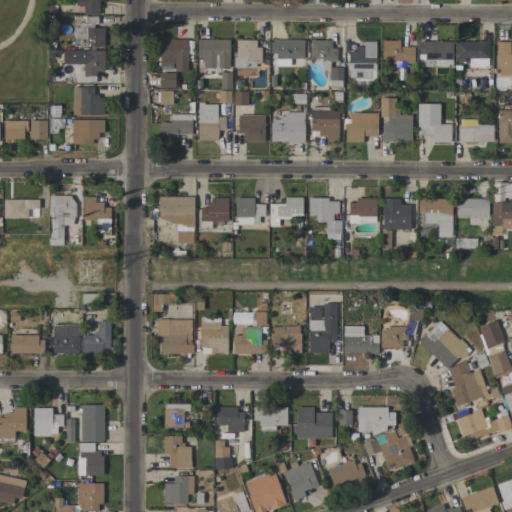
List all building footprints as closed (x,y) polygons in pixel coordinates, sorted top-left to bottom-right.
[(98,0),(98,15),(83,15),(83,6),(74,6),(74,0),(98,0)] [(72,27),(77,27),(77,23),(85,23),(85,17),(97,17),(97,25),(92,25),(92,28),(103,28),(103,47),(78,47),(78,42),(74,42),(74,40),(72,37),(72,27)] [(186,40),(186,72),(174,72),(174,63),(160,63),(161,58),(158,58),(159,40),(186,40)] [(228,40),(228,69),(202,69),(202,59),(196,59),(197,40),(228,40)] [(255,40),(255,48),(260,48),(260,64),(254,64),(254,68),(232,68),(232,57),(235,57),(235,40),(255,40)] [(303,40),(303,58),(304,58),(304,66),(269,66),(269,40),(303,40)] [(331,41),(331,49),(336,49),(336,62),(329,62),(329,68),(342,68),(342,80),(341,80),(341,88),(328,88),(328,77),(327,77),(327,73),(328,73),(328,71),(322,71),(322,62),(320,62),(320,59),(309,59),(309,40),(331,41)] [(375,71),(347,71),(347,52),(354,52),(354,47),(363,47),(363,41),(375,41),(375,71)] [(399,41),(399,47),(406,47),(406,46),(412,46),(412,47),(413,47),(413,62),(392,62),(392,59),(381,59),(381,41),(399,41)] [(451,42),(451,66),(424,66),(424,59),(418,59),(418,41),(451,42)] [(487,41),(487,59),(486,59),(486,66),(467,66),(467,58),(463,58),(463,61),(455,62),(455,41),(487,41)] [(509,54),(511,54),(511,75),(498,75),(498,69),(495,69),(495,42),(509,42),(509,54)] [(103,72),(95,72),(95,83),(78,83),(78,70),(82,70),(83,62),(85,62),(86,51),(103,51),(103,72)] [(174,73),(174,88),(158,89),(158,73),(174,73)] [(230,90),(219,90),(219,73),(230,73),(230,90)] [(92,87),(92,95),(97,95),(97,98),(103,98),(103,115),(72,116),(72,87),(92,87)] [(171,91),(171,105),(157,105),(158,91),(171,91)] [(216,91),(230,91),(230,103),(216,103),(216,91)] [(246,92),(246,106),(232,106),(233,92),(246,92)] [(289,94),(304,94),(304,104),(289,104),(289,94)] [(380,142),(380,135),(382,135),(382,123),(387,123),(387,118),(381,118),(381,117),(379,117),(379,98),(395,98),(395,109),(399,108),(399,115),(411,115),(411,142),(380,142)] [(197,122),(198,102),(203,102),(203,104),(217,104),(216,117),(225,117),(225,130),(218,130),(217,135),(217,138),(216,140),(197,140),(197,122)] [(438,124),(450,124),(450,143),(433,143),(433,136),(417,136),(417,103),(438,103),(438,124)] [(497,110),(505,110),(505,105),(511,105),(511,143),(497,143),(497,110)] [(310,110),(333,110),(333,111),(338,111),(338,141),(326,141),(326,136),(318,136),(318,131),(310,131),(310,110)] [(304,143),(287,143),(287,141),(270,142),(270,123),(272,123),(272,120),(279,119),(279,116),(284,116),(284,112),(304,112),(304,143)] [(376,113),(376,136),(362,136),(362,142),(345,142),(345,129),(342,129),(342,124),(343,124),(343,119),(349,119),(349,116),(347,113),(376,113)] [(191,114),(191,115),(194,115),(194,120),(191,120),(191,134),(177,134),(176,141),(159,141),(159,122),(170,122),(170,114),(191,114)] [(264,115),(264,141),(242,141),(242,133),(237,133),(238,115),(264,115)] [(27,120),(27,131),(23,131),(23,139),(3,139),(3,120),(27,120)] [(46,120),(46,139),(29,139),(29,120),(46,120)] [(104,132),(98,132),(98,139),(92,139),(92,144),(76,144),(76,120),(104,120),(104,132)] [(477,120),(477,125),(492,125),(492,142),(485,142),(458,143),(458,127),(459,127),(459,120),(477,120)] [(75,204),(75,218),(74,218),(72,225),(63,225),(63,245),(49,245),(50,233),(51,233),(51,218),(49,218),(49,195),(70,196),(75,204)] [(158,197),(193,196),(193,227),(185,228),(158,218),(158,197)] [(95,197),(95,202),(103,202),(103,207),(110,207),(110,234),(96,234),(96,220),(82,220),(82,197),(95,197)] [(269,226),(269,204),(284,204),(284,197),(302,197),(302,216),(291,216),(291,219),(277,219),(277,227),(269,226)] [(227,198),(227,221),(221,221),(221,226),(216,226),(216,222),(211,222),(211,228),(200,228),(200,221),(199,221),(199,208),(207,208),(207,203),(215,203),(215,198),(227,198)] [(253,198),(253,204),(264,204),(264,216),(259,216),(259,224),(252,224),(252,225),(237,225),(237,217),(234,217),(234,198),(253,198)] [(328,198),(328,201),(338,201),(338,214),(333,214),(333,220),(341,220),(341,235),(340,234),(340,240),(325,240),(325,234),(325,222),(316,222),(316,220),(313,220),(313,217),(308,217),(308,198),(328,198)] [(376,198),(376,217),(375,217),(375,223),(359,223),(359,224),(348,224),(348,203),(356,203),(356,198),(376,198)] [(38,199),(38,207),(24,207),(24,218),(3,218),(3,199),(38,199)] [(409,230),(409,231),(407,231),(407,230),(390,230),(390,249),(380,248),(381,230),(382,230),(382,199),(394,199),(394,204),(403,205),(403,209),(410,209),(409,230)] [(437,224),(423,224),(423,212),(418,212),(418,199),(451,199),(451,236),(437,236),(437,224)] [(455,216),(455,199),(488,199),(488,216),(455,216)] [(511,199),(511,228),(498,228),(498,226),(490,226),(490,202),(507,202),(507,199),(511,199)] [(192,230),(192,243),(176,243),(176,231),(192,230)] [(175,293),(175,303),(155,304),(155,293),(175,293)] [(97,294),(97,299),(94,299),(94,303),(82,303),(82,294),(97,294)] [(336,330),(335,330),(335,343),(328,343),(328,353),(308,354),(308,320),(322,320),(322,304),(335,303),(336,330)] [(321,318),(308,319),(308,313),(304,313),(304,310),(308,310),(308,307),(320,307),(321,318)] [(265,326),(253,326),(253,312),(265,312),(265,326)] [(227,353),(201,354),(201,348),(199,348),(199,322),(199,317),(204,317),(204,318),(219,318),(220,326),(227,326),(227,353)] [(191,320),(191,347),(176,347),(176,354),(159,354),(159,336),(156,336),(155,320),(191,320)] [(407,335),(407,340),(401,340),(401,348),(380,348),(380,329),(387,329),(387,326),(404,327),(410,320),(417,321),(414,335),(407,335)] [(503,343),(484,350),(476,327),(494,320),(503,343)] [(446,369),(419,342),(439,321),(458,340),(459,338),(471,350),(463,358),(457,358),(446,369)] [(110,348),(102,348),(102,354),(82,354),(81,335),(92,335),(92,333),(97,333),(97,322),(109,322),(110,348)] [(78,325),(78,329),(81,329),(80,336),(79,336),(79,354),(52,353),(52,325),(78,325)] [(283,327),(283,326),(299,326),(299,333),(300,333),(300,353),(281,354),(281,344),(278,344),(278,347),(271,347),(270,327),(283,327)] [(363,326),(363,335),(378,335),(378,353),(343,353),(343,326),(363,326)] [(260,328),(260,341),(266,341),(266,354),(232,354),(232,335),(240,335),(240,328),(260,328)] [(37,340),(43,340),(43,353),(10,353),(10,335),(37,335),(37,340)] [(499,351),(496,344),(485,348),(487,355),(499,351)] [(511,422),(499,388),(511,383),(507,374),(495,379),(494,376),(487,357),(487,358),(486,355),(502,349),(510,370),(511,369),(511,422)] [(487,395),(456,406),(450,389),(454,388),(447,370),(464,360),(469,373),(478,370),(487,395)] [(189,404),(189,411),(182,411),(182,428),(163,428),(163,409),(164,409),(164,404),(189,404)] [(103,405),(103,441),(80,441),(81,405),(103,405)] [(51,407),(51,415),(63,415),(63,426),(57,427),(57,434),(52,434),(52,435),(50,435),(50,436),(33,436),(32,408),(51,407)] [(236,407),(236,412),(242,412),(242,432),(226,432),(226,425),(216,425),(216,420),(215,420),(215,417),(216,417),(216,407),(236,407)] [(286,407),(286,426),(275,426),(275,431),(259,431),(259,426),(258,426),(258,421),(252,421),(252,407),(286,407)] [(313,407),(313,413),(330,413),(330,438),(295,438),(295,407),(313,407)] [(387,407),(387,412),(394,412),(394,426),(386,426),(386,430),(380,432),(381,434),(376,436),(375,434),(371,435),(370,430),(369,430),(369,431),(357,431),(357,407),(387,407)] [(25,431),(14,431),(14,438),(0,438),(0,417),(4,417),(4,413),(13,413),(13,408),(25,408),(25,431)] [(484,423),(506,415),(511,428),(499,433),(498,430),(472,439),(470,434),(462,437),(455,419),(472,414),(471,412),(479,409),(484,423)] [(351,423),(351,429),(350,429),(350,431),(343,431),(343,425),(337,425),(337,410),(350,410),(351,423)] [(73,419),(74,443),(66,443),(65,419),(73,419)] [(385,443),(382,435),(393,431),(396,438),(407,434),(412,446),(408,447),(413,461),(387,471),(377,445),(385,443)] [(189,436),(190,460),(191,460),(191,468),(168,468),(168,454),(162,454),(162,436),(189,436)] [(375,439),(379,451),(366,456),(361,443),(375,439)] [(213,441),(223,441),(223,447),(228,447),(228,460),(213,460),(213,441)] [(102,476),(84,476),(84,458),(79,458),(79,443),(94,443),(94,451),(99,451),(99,456),(102,456),(102,476)] [(49,461),(41,469),(32,460),(40,452),(49,461)] [(333,487),(326,470),(352,460),(354,465),(359,463),(364,475),(333,487)] [(317,486),(303,491),(305,496),(293,500),(283,472),(279,474),(275,463),(282,461),(285,471),(290,469),(288,464),(295,461),(297,466),(309,462),(317,486)] [(273,472),(285,504),(262,511),(252,511),(247,495),(248,495),(244,483),(273,472)] [(0,474),(26,480),(21,499),(14,497),(12,504),(0,501),(0,474)] [(191,496),(186,496),(186,504),(162,504),(162,484),(172,484),(172,477),(191,477),(191,496)] [(511,478),(511,507),(503,510),(500,502),(502,502),(495,485),(511,478)] [(102,483),(102,504),(97,504),(97,511),(79,510),(80,507),(77,507),(77,483),(102,483)] [(491,486),(497,503),(489,506),(490,508),(488,509),(488,511),(471,511),(470,508),(464,510),(459,498),(491,486)] [(236,493),(239,500),(244,498),(248,510),(242,511),(216,511),(215,508),(219,506),(217,500),(236,493)] [(53,511),(53,498),(62,498),(62,505),(72,505),(72,511),(53,511)]
